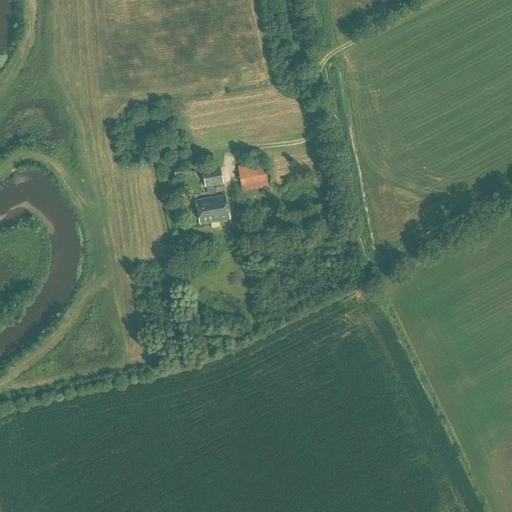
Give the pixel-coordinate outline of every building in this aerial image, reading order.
[(242,191),(269,186),(265,163),(238,168),(242,191)] [(183,175),(191,174),(190,167),(182,168),(183,175)] [(206,187),(223,183),(220,168),(203,171),(206,187)] [(200,224),(230,219),(226,196),(196,201),(200,224)] [(250,221),(266,218),(264,207),(248,210),(250,221)]
